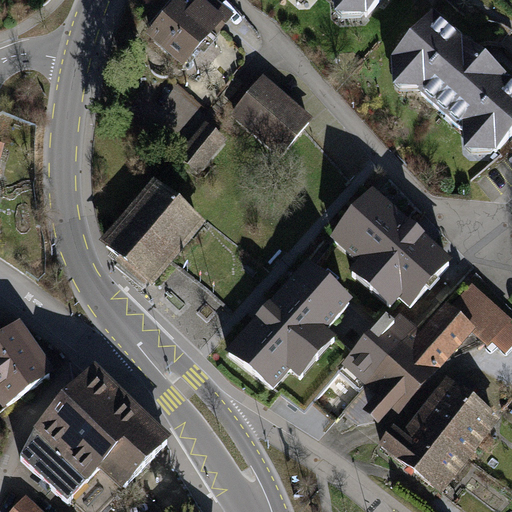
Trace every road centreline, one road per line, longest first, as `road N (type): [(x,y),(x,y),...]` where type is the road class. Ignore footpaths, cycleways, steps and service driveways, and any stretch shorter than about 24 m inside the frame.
road 1 (residential): [(511,216),(472,250),(278,40)]
road 2 (tertiary): [(76,62),(62,166),(69,233),(102,300),(150,354)]
road 3 (tertiary): [(150,354),(213,426),(264,511)]
road 4 (residential): [(150,354),(90,344),(0,276)]
